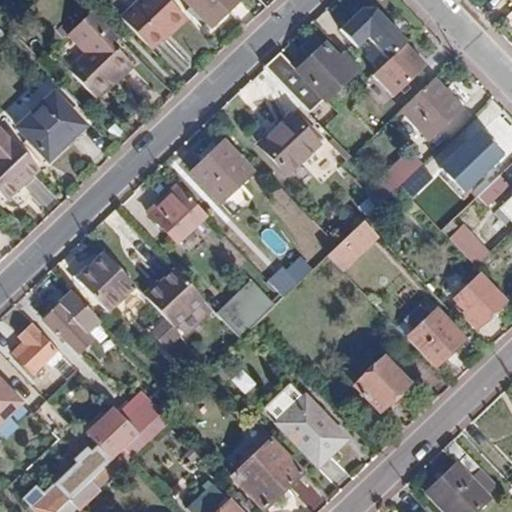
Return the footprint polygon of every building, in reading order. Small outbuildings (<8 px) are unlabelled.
[(139,0),(122,17),(151,48),(184,16),(168,0),(139,0)] [(184,0),(210,28),(239,0),(184,0)] [(405,45),(406,44),(374,10),(360,10),(339,31),(356,49),(367,39),(388,61),(405,45)] [(88,53),(68,72),(94,99),(117,77),(120,80),(133,67),(104,37),(111,30),(94,12),(70,35),(88,53)] [(342,55),(337,59),(313,34),(298,47),(310,59),(297,71),(323,99),(325,100),(356,70),(342,55)] [(426,67),(405,45),(388,61),(373,76),(394,97),(426,67)] [(308,113),(323,99),(297,71),(280,53),(265,68),(308,113)] [(461,108),(434,78),(401,111),(428,139),(461,108)] [(55,92),(18,127),(49,161),(86,125),(55,92)] [(287,174),(318,145),(289,114),(259,143),(287,174)] [(10,137),(0,126),(0,193),(7,200),(18,189),(17,182),(21,178),(25,182),(40,168),(10,137)] [(445,165),(467,189),(502,156),(479,132),(445,165)] [(190,174),(219,204),(251,171),(224,143),(190,174)] [(409,152),(384,176),(396,190),(400,187),(422,166),(409,152)] [(412,200),(434,179),(422,166),(400,187),(412,200)] [(487,206),(509,185),(501,176),(478,198),(487,206)] [(18,189),(25,182),(21,178),(17,182),(18,189)] [(176,244),(205,217),(176,186),(147,214),(176,244)] [(379,237),(364,220),(338,246),(327,256),(343,272),(379,237)] [(460,229),(452,222),(442,231),(477,267),(490,253),(464,225),(460,229)] [(108,314),(135,288),(103,254),(76,280),(108,314)] [(267,282),(283,298),(311,272),(298,259),(285,273),(280,269),(267,282)] [(182,336),(184,339),(213,310),(175,271),(146,299),(168,322),(182,336)] [(462,314),(475,327),(507,299),(483,273),(457,299),(467,310),(462,314)] [(228,302),(232,309),(221,319),(240,339),(253,327),(245,319),(266,298),(250,281),(228,302)] [(89,333),(99,322),(70,292),(40,321),(51,333),(54,331),(78,356),(95,340),(89,333)] [(408,321),(416,330),(406,339),(425,359),(433,367),(464,338),(437,311),(429,318),(420,309),(408,321)] [(167,351),(182,336),(168,322),(153,337),(167,351)] [(57,360),(62,356),(58,352),(56,354),(39,336),(28,345),(25,341),(12,353),(33,375),(53,357),(57,360)] [(354,387),(378,412),(408,384),(384,358),(354,387)] [(0,425),(23,403),(0,379),(0,425)] [(141,393),(118,415),(130,427),(138,436),(160,416),(161,414),(141,393)] [(306,395),(273,424),(314,467),(325,456),(329,460),(349,441),(306,395)] [(168,425),(160,416),(138,436),(123,450),(132,459),(168,425)] [(94,458),(89,453),(54,486),(70,502),(92,481),(106,467),(123,450),(138,436),(130,427),(114,444),(111,442),(94,458)] [(475,511),(490,498),(488,495),(496,487),(452,440),(441,451),(454,466),(425,495),(440,511),(475,511)] [(272,443),(234,478),(263,509),(301,473),(272,443)] [(100,489),(132,459),(123,450),(106,467),(92,481),(100,489)] [(100,489),(92,481),(70,502),(78,510),(100,489)] [(59,511),(70,502),(54,486),(32,507),(36,511),(59,511)] [(75,511),(78,510),(70,502),(59,511),(75,511)] [(239,511),(230,502),(219,511),(239,511)]
